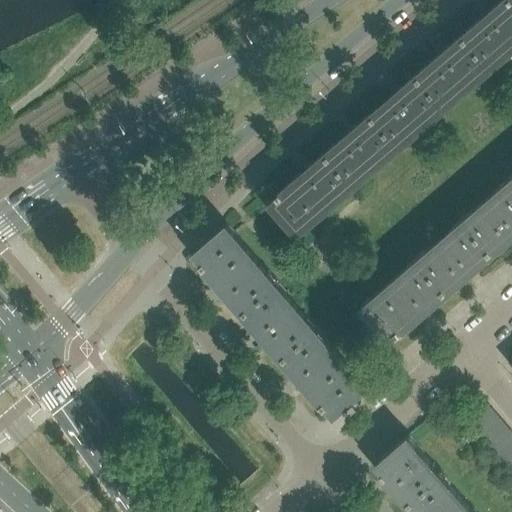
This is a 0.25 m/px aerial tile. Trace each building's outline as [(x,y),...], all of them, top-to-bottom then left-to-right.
[(493,63),(511,46),(511,0),(500,0),(464,32),(492,66),(495,64),(493,63)] [(448,102),(489,66),(491,68),(492,66),(464,32),(418,71),(447,105),(449,103),(448,102)] [(402,141),(444,105),(445,107),(447,105),(418,71),(373,110),(402,144),(403,143),(402,141)] [(356,180),(398,144),(399,146),(402,144),(373,110),(327,150),(356,184),(358,182),(356,180)] [(307,222),(348,187),(352,184),(354,185),(356,184),(327,150),(282,188),(281,188),(277,191),(279,194),(271,200),(298,232),(308,224),(307,222)] [(492,250),(511,232),(511,180),(508,177),(506,178),(508,180),(466,216),(465,214),(463,216),(492,250)] [(446,289),(492,250),(463,216),(461,218),(462,219),(421,255),(419,253),(417,255),(446,289)] [(205,265),(238,236),(236,234),(237,233),(227,221),(196,249),(204,258),(201,260),(205,265)] [(244,309),(278,280),(276,278),(275,279),(238,236),(205,265),(244,309)] [(401,328),(446,289),(417,255),(415,257),(417,258),(372,297),(371,296),(361,305),(372,318),(384,331),(388,336),(395,329),(398,332),(402,328),(401,328)] [(284,355),(318,326),(316,323),(314,325),(278,283),(280,282),(278,280),(244,309),(284,355)] [(384,331),(372,318),(360,328),(372,342),(384,331)] [(367,384),(363,380),(357,373),(356,374),(317,329),(319,327),(318,326),(284,355),(322,399),(321,400),(325,404),(328,402),(335,411),(367,384)] [(472,426),(491,410),(491,409),(493,408),(492,407),(490,409),(481,399),(483,397),(483,396),(462,414),(472,426)] [(482,437),(500,420),(502,419),(501,418),(499,420),(491,410),(472,426),(482,437)] [(491,447),(509,431),(511,429),(509,431),(500,420),(482,437),(491,447)] [(500,458),(511,447),(511,434),(509,431),(491,447),(500,458)] [(408,499),(442,471),(441,469),(439,470),(418,446),(416,443),(418,442),(409,432),(377,460),(384,468),(382,470),(408,499)] [(509,469),(511,466),(511,447),(500,458),(509,469)] [(419,511),(475,511),(443,474),(444,473),(442,471),(408,499),(419,511)]
